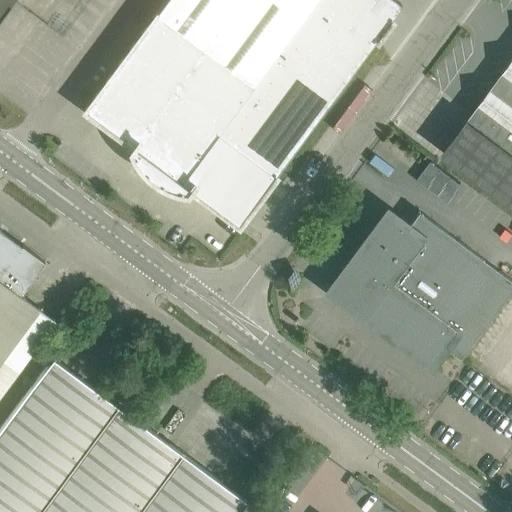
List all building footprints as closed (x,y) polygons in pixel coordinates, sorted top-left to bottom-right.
[(0,0),(0,18),(10,5),(13,0),(0,0)] [(218,132),(268,65),(316,0),(165,0),(84,110),(133,147),(130,150),(132,151),(134,149),(187,188),(185,190),(187,192),(189,189),(238,225),(275,175),(218,132)] [(377,40),(378,38),(392,20),(391,19),(401,4),(395,0),(316,0),(268,65),(325,107),(376,39),(377,40)] [(511,61),(473,114),(444,152),(511,203),(511,61)] [(325,107),(268,65),(218,132),(275,175),(325,107)] [(460,358),(511,288),(511,280),(418,211),(407,226),(387,212),(343,271),(347,274),(339,284),(341,294),(351,301),(348,304),(430,365),(444,346),(460,358)] [(0,393),(55,319),(19,293),(22,289),(23,290),(44,261),(0,228),(0,393)] [(0,511),(37,511),(117,404),(52,356),(0,426),(0,511)] [(28,387),(32,381),(32,380),(27,377),(26,377),(22,382),(22,383),(27,387),(28,387)] [(137,511),(182,452),(117,404),(37,511),(137,511)] [(238,511),(247,500),(182,452),(137,511),(238,511)]
